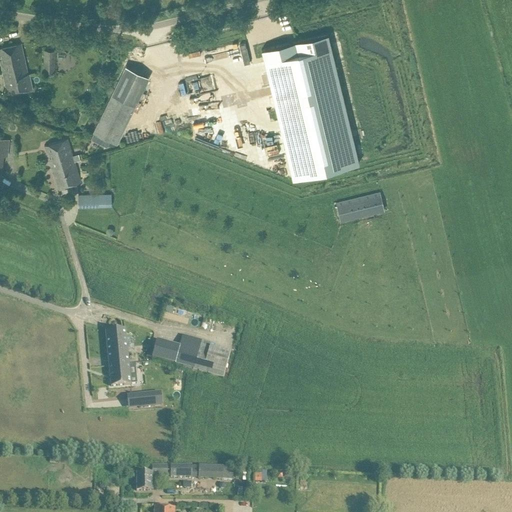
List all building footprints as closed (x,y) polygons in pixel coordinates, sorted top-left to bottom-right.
[(222,28),(180,39),(183,51),(225,40),(222,28)] [(297,40),(259,49),(290,179),(356,163),(349,135),(325,33),(297,40)] [(0,66),(6,97),(31,91),(21,43),(0,47),(0,54),(1,55),(3,61),(0,61),(0,66)] [(42,72),(54,73),(56,51),(44,50),(42,72)] [(107,145),(110,139),(116,143),(149,77),(126,66),(93,132),(95,132),(93,138),(107,145)] [(8,155),(9,138),(0,137),(0,184),(1,185),(2,155),(8,155)] [(51,167),(74,161),(67,138),(44,145),(47,153),(50,153),(52,159),(49,160),(51,167)] [(80,182),(74,161),(51,167),(58,189),(80,182)] [(383,209),(379,191),(334,202),(339,220),(383,209)] [(105,207),(105,194),(78,194),(79,207),(105,207)] [(126,351),(124,330),(105,332),(107,352),(126,351)] [(221,378),(228,351),(207,346),(206,350),(197,347),(199,340),(180,335),(177,346),(154,341),(149,360),(221,378)] [(126,351),(107,352),(111,387),(129,385),(126,351)] [(160,393),(137,395),(139,407),(162,405),(161,397),(160,393)] [(152,473),(136,473),(136,491),(152,491),(152,478),(168,478),(168,466),(152,467),(152,473)] [(171,467),(171,478),(192,478),(192,467),(171,467)] [(198,479),(223,480),(224,468),(199,467),(198,479)] [(253,481),(266,481),(266,471),(254,470),(253,481)]
